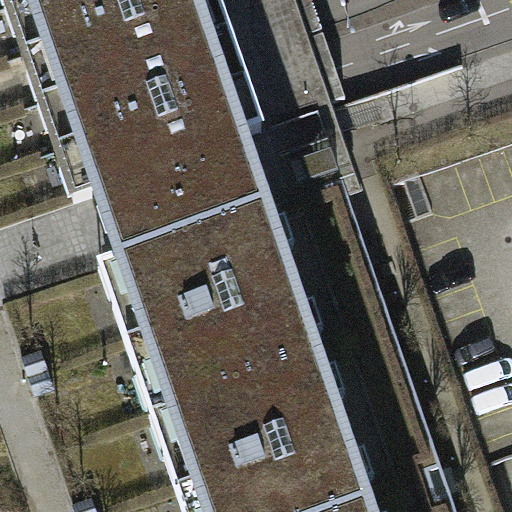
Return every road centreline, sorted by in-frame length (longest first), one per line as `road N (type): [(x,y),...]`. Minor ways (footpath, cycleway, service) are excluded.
road 1 (unclassified): [(0,179),(511,4)]
road 2 (unclassified): [(318,0),(0,111)]
